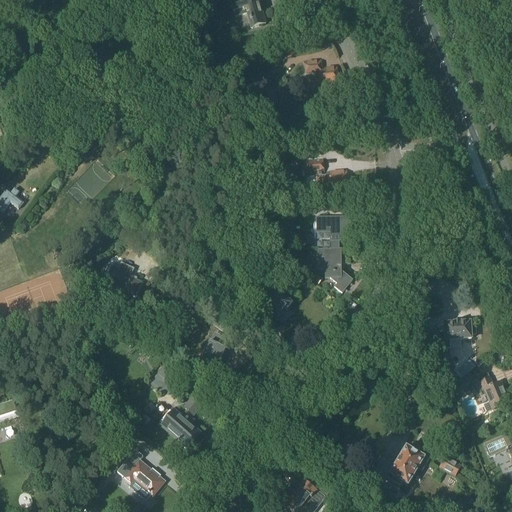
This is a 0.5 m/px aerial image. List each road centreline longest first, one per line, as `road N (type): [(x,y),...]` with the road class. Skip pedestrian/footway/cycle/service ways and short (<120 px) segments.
road 1 (unclassified): [(211,511),(344,345),(384,276),(400,223),(394,153)]
road 2 (primary): [(390,0),(452,139),(488,193)]
road 3 (unclassified): [(511,311),(434,152),(394,153)]
road 4 (primary): [(488,193),(420,0)]
road 5 (unclassified): [(511,185),(442,0)]
road 6 (unclassified): [(394,153),(325,0)]
